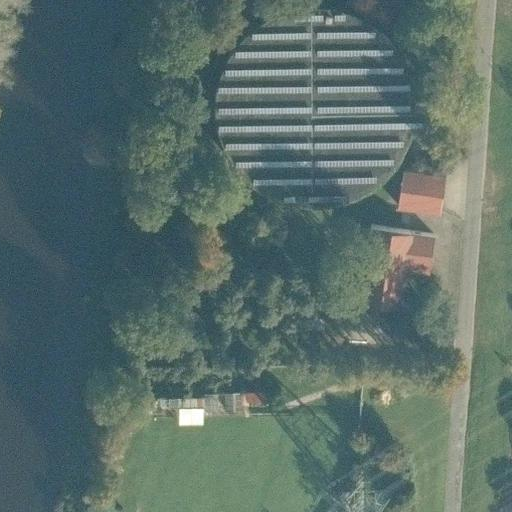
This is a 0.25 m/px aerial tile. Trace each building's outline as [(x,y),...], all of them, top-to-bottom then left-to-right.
[(229,152),(245,173),(265,189),(295,200),(323,202),(347,198),(368,188),(384,176),(398,161),(407,145),(412,131),(425,132),(430,108),(416,106),(416,90),(411,69),(402,51),(388,33),(371,19),(351,9),(333,4),(308,3),(284,8),(263,18),(244,34),(231,50),(222,67),(217,89),(216,110),(221,133),(229,152)] [(401,164),(396,201),(438,208),(444,171),(401,164)] [(369,221),(357,296),(387,301),(384,318),(394,319),(397,302),(399,303),(405,264),(428,267),(433,232),(369,221)] [(246,386),(227,387),(228,404),(247,404),(246,386)] [(184,391),(184,415),(209,415),(209,391),(184,391)]
